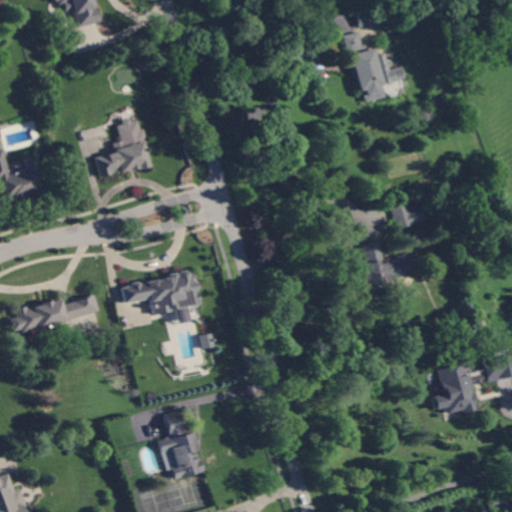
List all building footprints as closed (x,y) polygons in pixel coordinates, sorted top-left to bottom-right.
[(89,0),(92,7),(94,6),(99,21),(76,28),(71,10),(64,12),(61,1),(64,0),(89,0)] [(357,28),(356,10),(376,9),(377,27),(357,28)] [(361,51),(371,48),(374,57),(383,54),(388,69),(400,66),(403,78),(380,85),(383,96),(363,102),(359,91),(358,91),(341,36),(356,32),(361,51)] [(135,170),(134,168),(119,172),(118,170),(98,176),(93,158),(112,152),(109,143),(138,135),(147,167),(135,170)] [(0,149),(6,174),(24,170),(21,159),(35,156),(45,193),(35,195),(34,193),(11,199),(12,201),(2,204),(0,196),(0,149)] [(396,229),(389,204),(416,196),(424,221),(396,229)] [(410,246),(407,238),(412,237),(415,244),(410,246)] [(382,263),(413,253),(418,269),(405,273),(405,274),(386,280),(390,293),(373,298),(368,281),(364,282),(361,272),(366,271),(359,247),(376,242),(382,263)] [(184,275),(190,274),(196,304),(170,309),(170,307),(165,308),(166,311),(150,315),(146,299),(122,304),(119,288),(127,286),(129,283),(133,282),(136,283),(136,285),(143,283),(143,282),(153,280),(154,281),(161,280),(160,278),(166,277),(165,275),(171,273),(172,277),(173,277),(173,276),(175,272),(180,271),(184,274),(184,275)] [(97,311),(61,322),(62,328),(52,331),(50,324),(19,334),(18,329),(10,331),(6,319),(14,317),(12,310),(25,306),(26,309),(58,299),(60,305),(92,295),(97,311)] [(182,343),(179,341),(178,339),(179,336),(183,335),(185,337),(186,340),(184,342),(182,343)] [(511,375),(485,382),(479,362),(511,353),(511,375)] [(435,371),(460,364),(469,400),(444,406),(435,371)] [(182,435),(189,431),(195,450),(190,451),(196,471),(170,479),(167,468),(171,467),(170,464),(161,466),(154,441),(165,437),(159,415),(175,410),(182,435)] [(11,492),(17,490),(21,504),(17,505),(19,511),(0,511),(0,475),(5,474),(11,492)]
